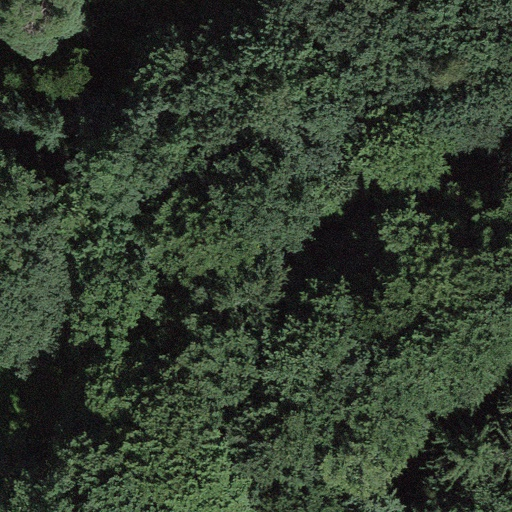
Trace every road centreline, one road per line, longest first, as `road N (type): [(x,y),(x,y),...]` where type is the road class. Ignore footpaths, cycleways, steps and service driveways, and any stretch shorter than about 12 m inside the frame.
road 1 (track): [(347,511),(86,254),(0,206)]
road 2 (track): [(86,254),(217,244),(511,151)]
road 3 (track): [(511,289),(217,244)]
